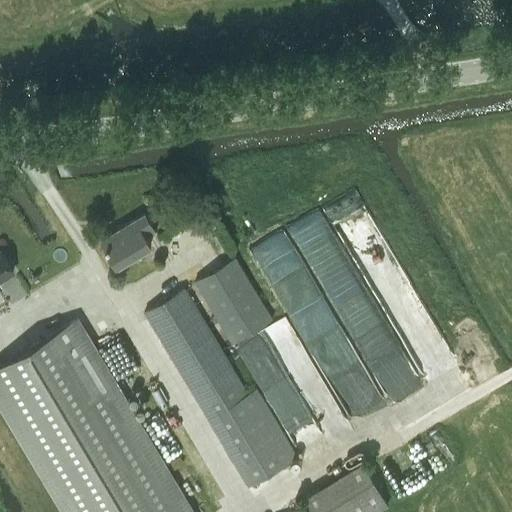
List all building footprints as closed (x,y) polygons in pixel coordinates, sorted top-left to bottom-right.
[(145,234),(155,228),(145,212),(103,237),(117,262),(151,243),(145,234)] [(205,233),(210,228),(206,222),(200,227),(205,233)] [(1,250),(0,250),(0,278),(13,271),(1,250)] [(195,281),(233,344),(233,345),(274,321),(235,256),(195,281)] [(185,286),(144,312),(146,312),(249,483),(296,456),(258,393),(253,397),(233,362),(241,358),(233,345),(233,344),(224,350),(185,286)] [(0,362),(0,397),(68,511),(190,511),(122,397),(125,395),(78,316),(0,362)]
